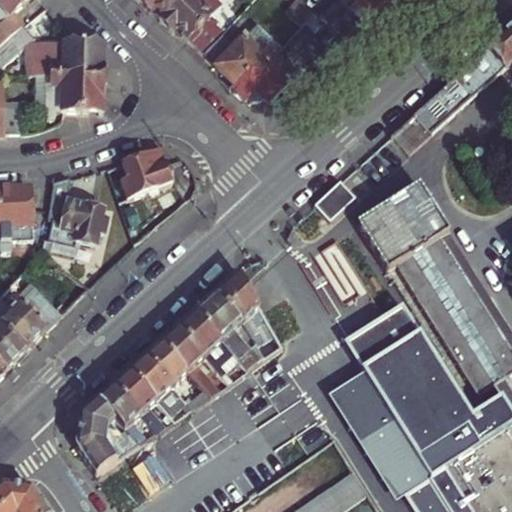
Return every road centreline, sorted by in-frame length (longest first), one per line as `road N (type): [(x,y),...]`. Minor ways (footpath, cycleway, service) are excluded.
road 1 (primary): [(20,427),(273,194)]
road 2 (primary): [(273,194),(490,0)]
road 3 (residential): [(0,165),(68,156),(193,110)]
road 4 (residential): [(193,110),(91,0)]
